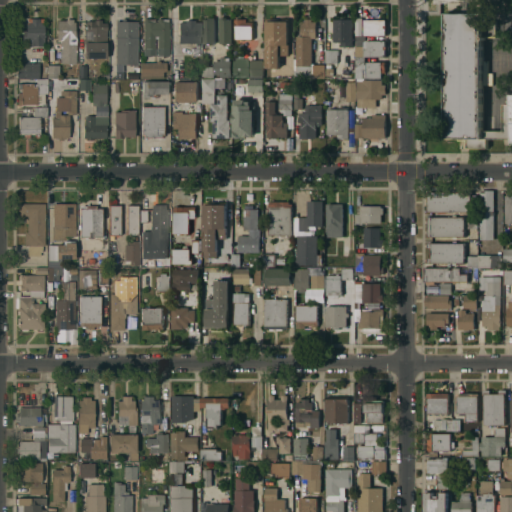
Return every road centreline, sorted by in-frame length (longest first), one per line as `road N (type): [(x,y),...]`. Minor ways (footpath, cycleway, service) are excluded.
road 1 (residential): [(511,171),(0,175)]
road 2 (residential): [(511,363),(0,364)]
road 3 (residential): [(407,0),(406,511)]
road 4 (residential): [(0,0),(0,175)]
